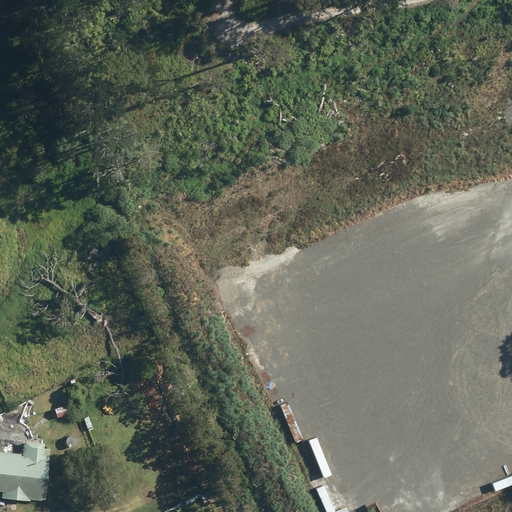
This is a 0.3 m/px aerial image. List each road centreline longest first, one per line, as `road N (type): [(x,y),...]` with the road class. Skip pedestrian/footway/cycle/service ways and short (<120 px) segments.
road 1 (track): [(428,511),(426,432),(480,317),(511,276)]
road 2 (track): [(244,0),(251,18),(269,24),(368,0)]
